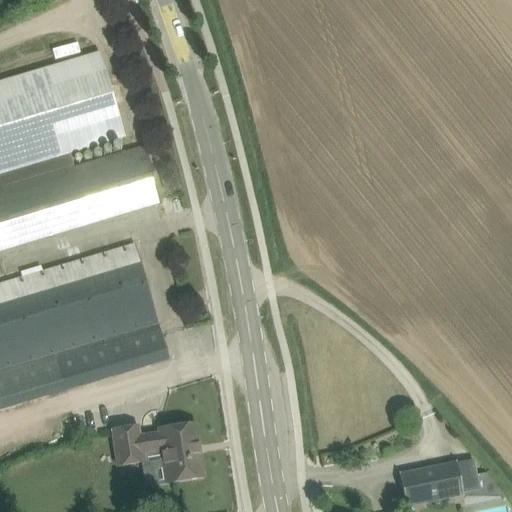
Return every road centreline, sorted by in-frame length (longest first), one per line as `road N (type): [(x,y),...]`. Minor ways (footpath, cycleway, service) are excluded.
road 1 (unclassified): [(272,481),(439,454),(416,393),(379,351),(312,298),(269,285),(241,289)]
road 2 (secondary): [(241,289),(218,175),(164,0)]
road 3 (secondary): [(272,481),(241,289)]
